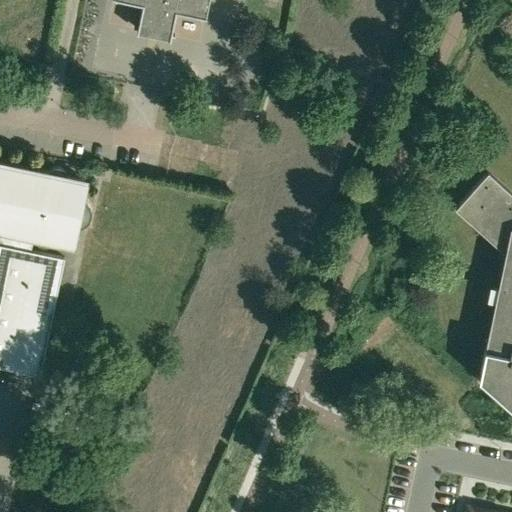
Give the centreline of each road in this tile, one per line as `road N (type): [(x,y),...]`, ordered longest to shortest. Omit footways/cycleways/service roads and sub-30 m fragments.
road 1 (residential): [(184,511),(326,176)]
road 2 (residential): [(326,176),(397,0)]
road 3 (residential): [(326,176),(156,143)]
road 4 (unclassified): [(156,143),(0,110)]
